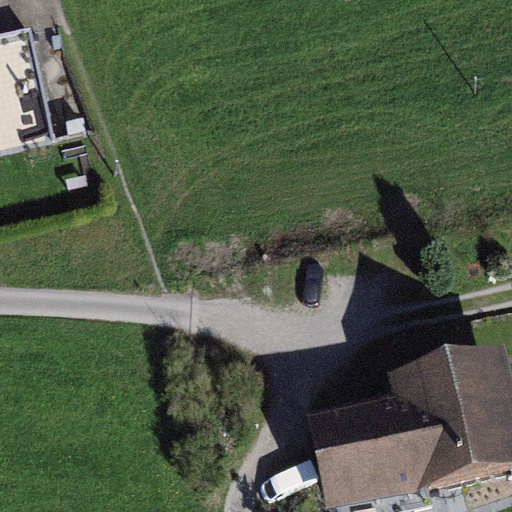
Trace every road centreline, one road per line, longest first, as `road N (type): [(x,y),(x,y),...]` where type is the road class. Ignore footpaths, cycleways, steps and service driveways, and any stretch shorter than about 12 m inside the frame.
road 1 (residential): [(0,303),(286,307)]
road 2 (unknown): [(286,307),(388,295),(511,298)]
road 3 (track): [(286,307),(245,511)]
